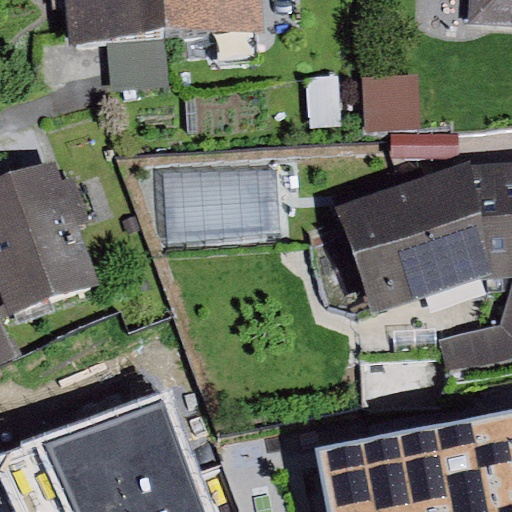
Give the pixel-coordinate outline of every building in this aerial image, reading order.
[(52,0),(54,13),(69,12),(72,47),(168,39),(164,0),(52,0)] [(261,0),(164,0),(168,39),(264,31),(261,0)] [(511,0),(484,0),(483,29),(511,29),(511,0)] [(363,83),(366,136),(392,135),(393,161),(461,157),(460,129),(422,131),(419,80),(363,83)] [(511,163),(469,165),(337,211),(375,317),(511,280),(511,286),(500,327),(439,343),(449,375),(511,360),(511,163)] [(56,164),(0,185),(0,286),(11,316),(100,283),(56,164)] [(0,320),(0,367),(17,361),(0,320)] [(511,511),(511,414),(303,455),(310,511),(511,511)] [(191,511),(168,451),(64,489),(72,511),(191,511)]
